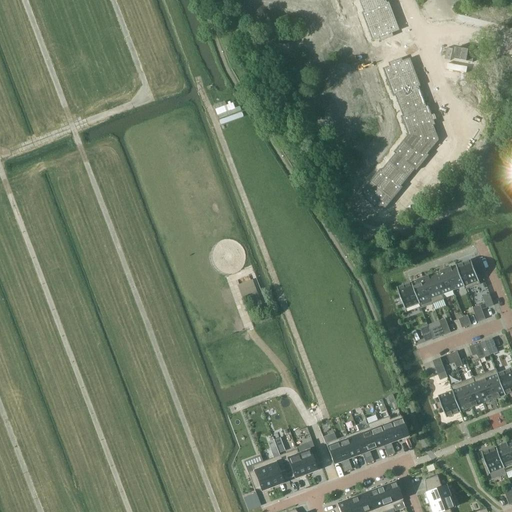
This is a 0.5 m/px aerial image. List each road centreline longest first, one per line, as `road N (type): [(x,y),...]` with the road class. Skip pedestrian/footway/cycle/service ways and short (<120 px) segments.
road 1 (track): [(218,511),(24,0)]
road 2 (track): [(308,419),(321,402),(198,77)]
road 3 (track): [(0,167),(130,511)]
road 4 (track): [(111,0),(148,97),(0,154)]
road 5 (residential): [(429,176),(451,140),(404,0)]
road 6 (track): [(290,392),(248,324),(234,282),(249,271)]
